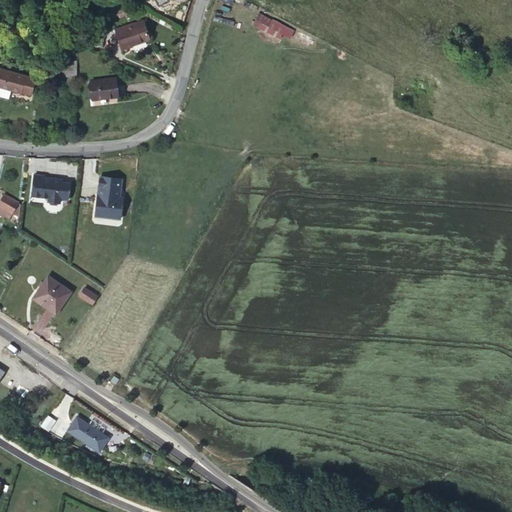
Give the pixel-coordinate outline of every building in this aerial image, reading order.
[(286,22),(271,14),(268,18),(284,26),(286,22)] [(284,26),(268,18),(266,23),(281,31),(284,26)] [(149,42),(146,22),(116,25),(119,45),(149,42)] [(116,77),(90,81),(93,98),(118,95),(116,77)] [(0,98),(14,103),(19,85),(0,79),(0,98)] [(119,175),(96,171),(94,183),(96,183),(94,189),(93,189),(90,208),(100,209),(103,213),(114,215),(118,194),(117,193),(115,193),(116,187),(117,187),(119,175)] [(33,176),(30,197),(39,199),(47,199),(46,203),(49,207),(55,207),(59,205),(59,201),(66,202),(69,185),(55,183),(55,180),(43,179),(44,177),(33,176)] [(18,219),(20,204),(4,194),(0,200),(0,207),(9,214),(12,216),(18,219)] [(9,214),(0,207),(0,217),(4,220),(9,214)] [(30,296),(52,312),(67,290),(44,274),(30,296)] [(72,293),(87,302),(91,293),(77,285),(72,293)] [(74,437),(92,448),(102,434),(71,414),(61,429),(74,437)]
